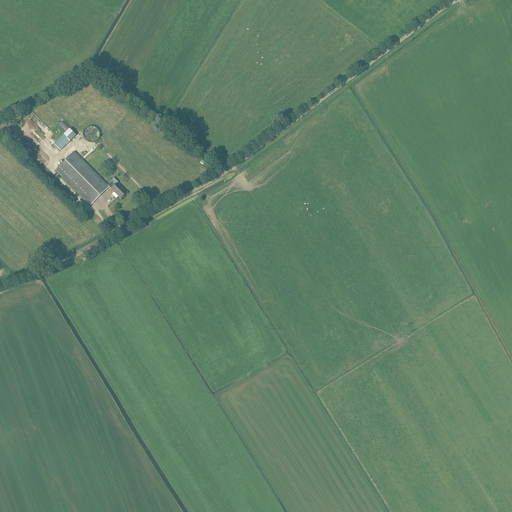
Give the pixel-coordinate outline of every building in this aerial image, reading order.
[(54,144),(60,151),(69,142),(76,136),(69,129),(70,129),(62,121),(58,125),(66,132),(63,135),(54,144)] [(40,138),(26,123),(21,127),(35,142),(40,138)] [(56,170),(90,205),(109,187),(111,189),(120,199),(126,193),(117,183),(115,185),(111,182),(108,185),(86,163),(88,161),(86,159),(84,161),(75,151),(56,170)] [(67,198),(72,194),(65,186),(60,190),(67,198)] [(87,208),(79,200),(74,205),(82,214),(87,208)]
